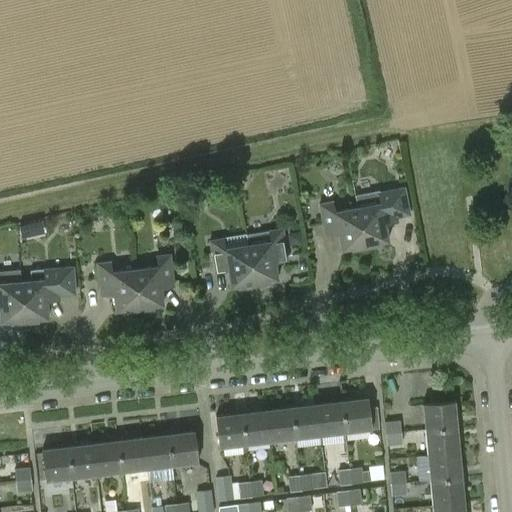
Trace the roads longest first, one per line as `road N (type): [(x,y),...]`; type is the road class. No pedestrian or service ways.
road 1 (residential): [(0,400),(489,338)]
road 2 (residential): [(505,511),(489,338)]
